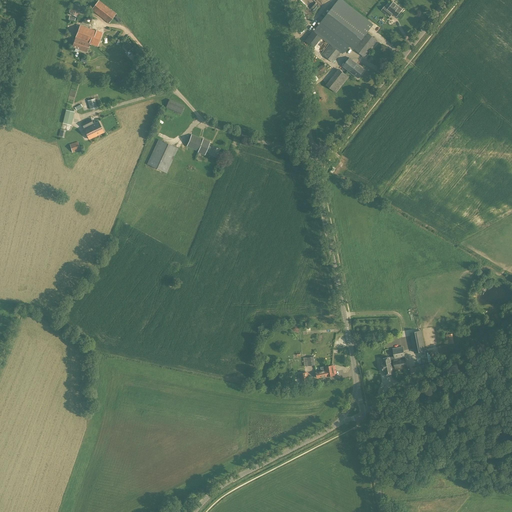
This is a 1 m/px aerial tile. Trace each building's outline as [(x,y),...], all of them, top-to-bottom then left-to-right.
[(91,10),(109,24),(116,13),(111,9),(111,10),(99,0),(91,10)] [(354,49),(364,57),(377,41),(367,33),(371,28),(373,25),(368,20),(342,0),(338,0),(320,23),(314,30),(343,54),(350,45),(354,49)] [(392,14),(396,17),(402,10),(393,3),(388,9),(384,6),(381,10),(385,13),(387,10),(392,14)] [(69,12),(77,17),(83,9),(75,4),(69,12)] [(80,25),(75,38),(90,43),(97,46),(102,33),(96,31),(80,25)] [(314,48),(322,38),(313,31),(305,41),(314,48)] [(90,43),(75,38),(72,47),(86,52),(90,43)] [(322,54),(333,63),(341,53),(330,44),(322,54)] [(343,66),(358,78),(364,70),(349,58),(343,66)] [(314,71),(318,76),(327,69),(323,64),(314,71)] [(339,69),(326,85),(336,93),(349,77),(339,69)] [(94,98),(87,101),(90,109),(97,107),(94,98)] [(165,108),(181,114),(184,106),(169,99),(165,108)] [(66,110),(62,123),(71,125),(74,112),(66,110)] [(99,121),(93,123),(91,119),(81,123),(89,139),(104,132),(99,121)] [(212,147),(209,145),(210,142),(203,138),(203,139),(191,134),(187,146),(198,151),(198,152),(205,155),(206,152),(210,153),(209,154),(216,157),(220,149),(212,146),(212,147)] [(147,164),(167,173),(178,148),(158,139),(147,164)] [(81,150),(78,142),(70,144),(72,153),(81,150)] [(490,315),(494,323),(500,319),(497,312),(490,315)] [(420,331),(410,333),(414,353),(424,351),(420,331)] [(446,335),(447,345),(455,343),(453,334),(446,335)] [(438,347),(440,361),(452,359),(450,345),(438,347)] [(381,363),(382,367),(391,365),(391,363),(394,363),(393,358),(404,356),(402,347),(393,349),(394,357),(390,357),(381,359),(382,363),(381,363)] [(391,365),(382,367),(383,370),(384,370),(385,375),(393,373),(392,370),(395,369),(395,370),(407,368),(404,356),(393,358),(394,363),(395,365),(391,366),(391,365)] [(303,358),(304,366),(308,366),(309,368),(312,367),(312,366),(315,365),(314,357),(303,358)] [(321,368),(322,372),(316,373),(317,378),(327,376),(327,377),(335,375),(333,366),(321,368)] [(299,374),(301,384),(310,382),(307,372),(299,374)]
